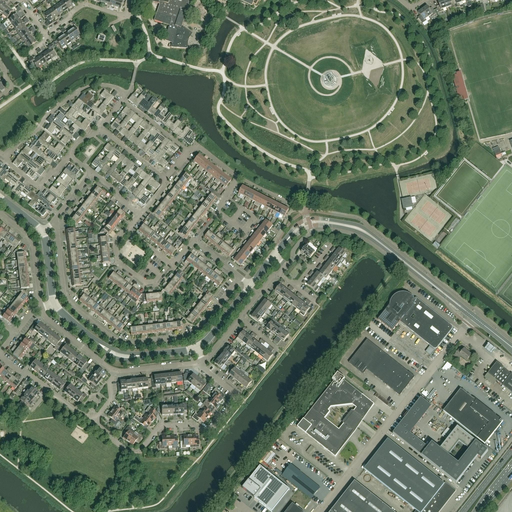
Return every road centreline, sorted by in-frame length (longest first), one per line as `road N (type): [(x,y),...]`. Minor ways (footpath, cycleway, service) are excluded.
road 1 (residential): [(239,277),(188,337),(120,343),(67,302),(55,218)]
road 2 (unclassified): [(319,511),(473,316)]
road 3 (tertiary): [(473,316),(351,226),(309,222),(274,255)]
road 4 (residential): [(197,362),(237,396),(206,434),(194,425),(158,426),(138,451),(127,451),(93,421)]
road 5 (tertiary): [(196,347),(119,355),(54,303)]
road 6 (residential): [(2,154),(89,86),(119,89),(128,94),(123,100)]
